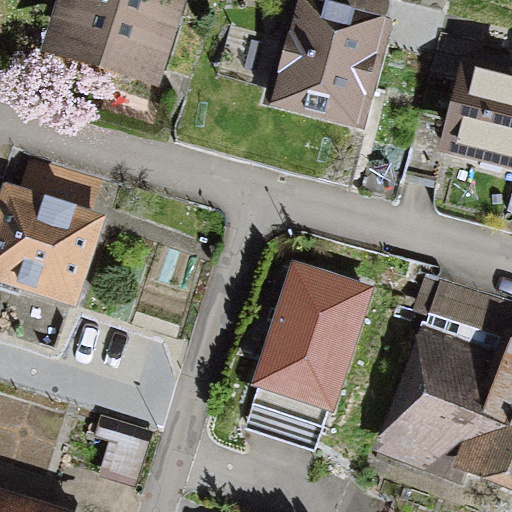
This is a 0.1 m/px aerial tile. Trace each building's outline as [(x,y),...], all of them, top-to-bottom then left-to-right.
[(32,4),(19,0),(0,0),(0,57),(14,61),(32,4)] [(166,0),(79,0),(66,40),(147,65),(166,0)] [(275,99),(359,119),(387,0),(299,0),(300,0),(275,99)] [(455,146),(511,160),(511,86),(502,84),(507,65),(476,58),(480,45),(440,34),(419,116),(452,124),(459,126),(455,146)] [(182,144),(245,161),(271,62),(209,45),(182,144)] [(436,184),(452,124),(419,116),(404,176),(436,184)] [(72,215),(73,211),(47,202),(45,206),(9,194),(0,220),(0,278),(72,303),(98,223),(72,215)] [(259,385),(276,391),(262,430),(315,448),(329,408),(330,408),(367,294),(296,271),(259,385)] [(511,301),(445,280),(434,314),(451,320),(401,453),(464,476),(468,464),(511,480),(511,301)] [(30,511),(0,502),(0,511),(30,511)]
